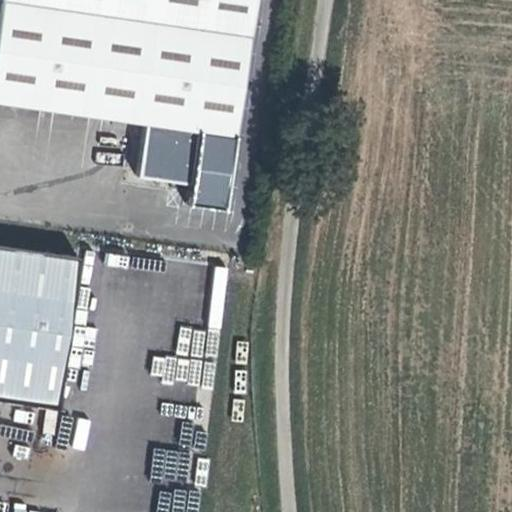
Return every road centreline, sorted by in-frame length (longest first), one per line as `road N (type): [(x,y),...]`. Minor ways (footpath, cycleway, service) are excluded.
road 1 (residential): [(291,511),(283,349),(289,245),(326,0)]
road 2 (unknown): [(0,190),(201,219)]
